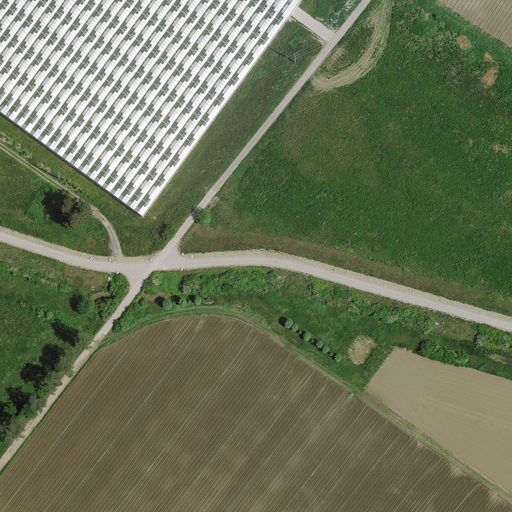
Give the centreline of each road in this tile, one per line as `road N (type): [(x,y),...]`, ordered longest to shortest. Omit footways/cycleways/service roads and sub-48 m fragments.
road 1 (track): [(367,0),(0,466)]
road 2 (track): [(511,327),(284,261),(110,266),(0,233)]
road 3 (track): [(98,339),(176,312),(227,311),(253,321),(511,499)]
road 4 (track): [(0,144),(108,223),(117,266)]
